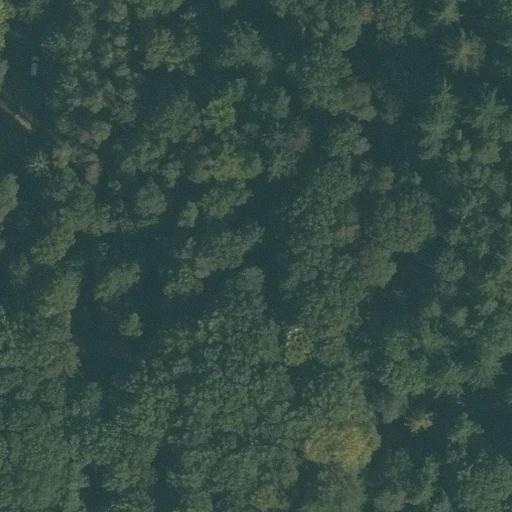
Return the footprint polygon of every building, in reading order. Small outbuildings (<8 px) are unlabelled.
[(65,56),(43,51),(39,73),(60,77),(65,56)] [(61,81),(48,79),(45,92),(59,95),(61,81)] [(40,86),(18,83),(17,91),(2,89),(0,108),(0,131),(34,136),(40,86)] [(58,120),(41,117),(42,130),(56,132),(58,120)] [(55,137),(41,135),(40,142),(54,146),(55,139),(55,137)]
